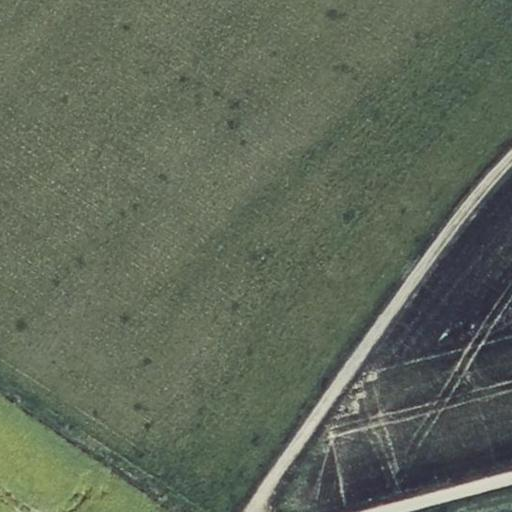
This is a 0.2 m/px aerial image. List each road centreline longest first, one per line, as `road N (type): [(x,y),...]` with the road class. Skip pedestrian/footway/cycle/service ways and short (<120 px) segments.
road 1 (track): [(511,156),(452,225),(252,511)]
road 2 (track): [(511,480),(389,511)]
